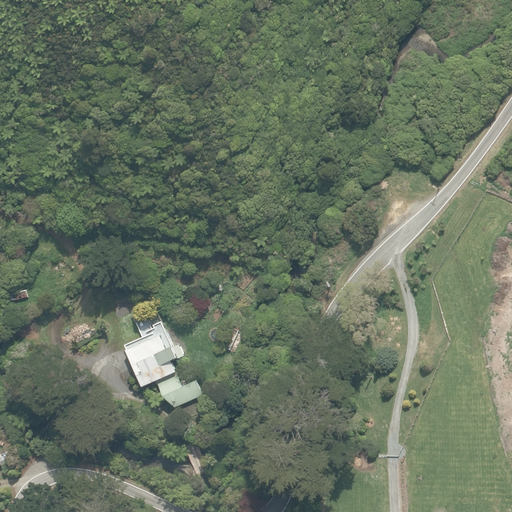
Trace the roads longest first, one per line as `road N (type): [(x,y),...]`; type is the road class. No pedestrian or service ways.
road 1 (residential): [(511,103),(321,333),(294,461),(270,511)]
road 2 (track): [(112,359),(113,326),(102,296),(69,249),(0,215)]
road 3 (residential): [(176,511),(78,473),(37,481),(12,511)]
